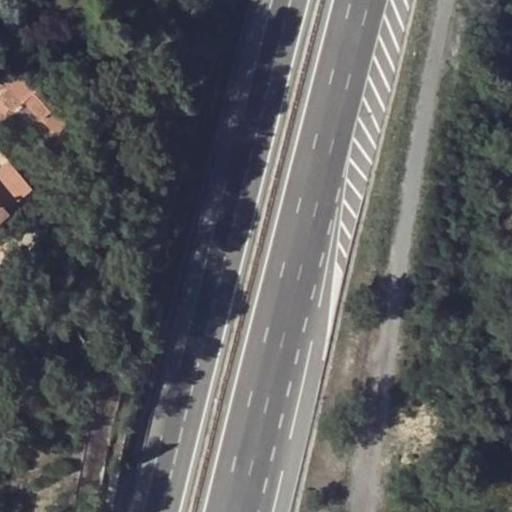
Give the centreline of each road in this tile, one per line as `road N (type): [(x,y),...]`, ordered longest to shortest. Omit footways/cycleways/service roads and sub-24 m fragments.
road 1 (motorway): [(290,0),(163,511)]
road 2 (motorway): [(236,511),(361,0)]
